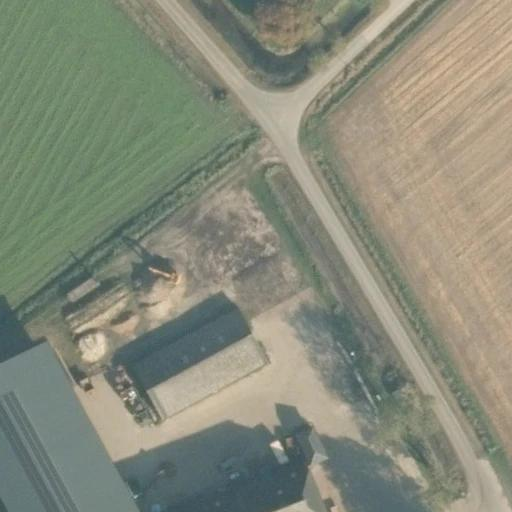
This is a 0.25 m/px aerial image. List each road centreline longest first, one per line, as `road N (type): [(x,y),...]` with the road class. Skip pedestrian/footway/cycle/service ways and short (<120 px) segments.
road 1 (tertiary): [(489,511),(460,448),(268,126)]
road 2 (unclassified): [(268,126),(403,0)]
road 3 (tertiary): [(268,126),(160,0)]
